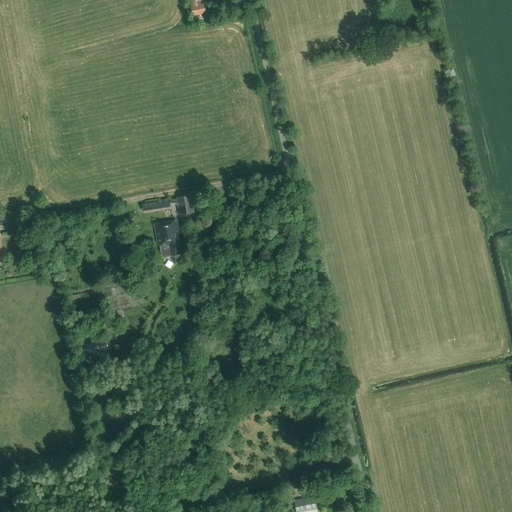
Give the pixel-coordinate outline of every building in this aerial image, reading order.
[(203,4),(199,5),(197,0),(191,0),(193,6),(190,6),(193,16),(205,13),(203,4)] [(179,215),(194,212),(191,195),(177,197),(179,215)] [(158,208),(170,206),(169,199),(157,200),(158,208)] [(162,258),(181,254),(179,243),(180,243),(176,221),(154,225),(158,247),(160,246),(162,258)] [(110,350),(110,339),(81,341),(81,352),(110,350)] [(296,511),(300,511),(317,509),(315,497),(303,500),(303,501),(295,502),(296,511)]
